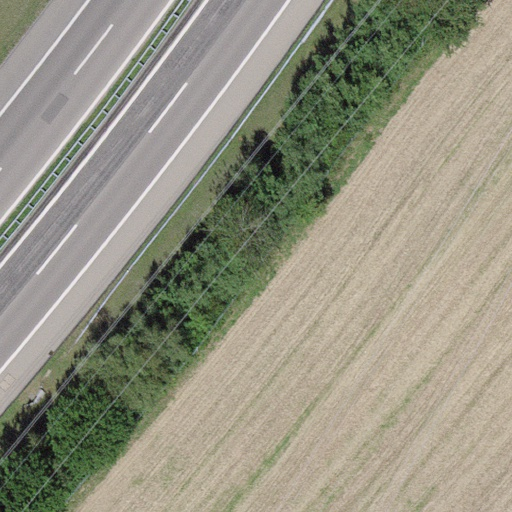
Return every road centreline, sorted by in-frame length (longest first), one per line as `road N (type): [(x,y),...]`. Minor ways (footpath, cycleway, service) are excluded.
road 1 (motorway): [(0,322),(251,0)]
road 2 (motorway): [(133,0),(0,172)]
